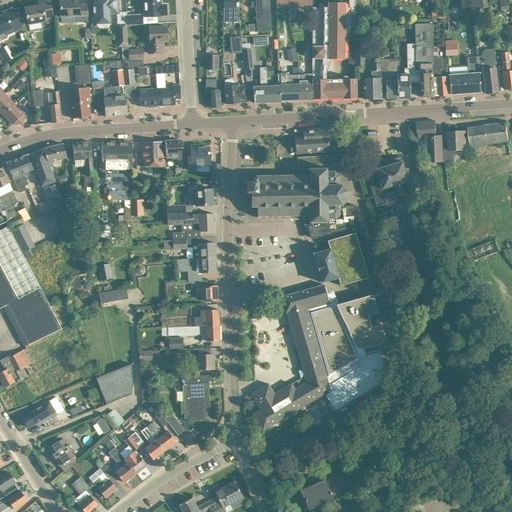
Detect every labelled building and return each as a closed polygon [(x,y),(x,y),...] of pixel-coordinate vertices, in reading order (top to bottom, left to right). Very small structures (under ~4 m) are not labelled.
[(26,12),(20,13),(24,23),(27,23),(29,32),(42,30),(42,29),(41,22),(45,21),(46,23),(53,22),(52,17),(53,17),(52,10),(50,0),(39,2),(40,5),(25,8),(26,12)] [(68,0),(60,0),(60,9),(60,10),(61,17),(61,23),(75,22),(88,22),(87,15),(87,5),(79,5),(78,0),(68,0)] [(93,0),(94,18),(92,18),(92,23),(97,23),(97,25),(100,27),(107,27),(110,25),(109,14),(118,13),(117,0),(93,0)] [(160,0),(143,0),(144,17),(151,17),(161,16),(166,15),(166,4),(161,5),(160,0)] [(235,0),(223,0),(223,8),(223,13),(223,22),(239,22),(237,7),(236,7),(235,0)] [(269,0),(256,0),(257,6),(258,24),(258,31),(271,31),(269,3),(269,0)] [(319,7),(313,7),(312,17),(312,59),(321,60),(328,60),(330,60),(345,60),(345,39),(349,34),(349,32),(352,27),(354,21),(355,16),(356,11),(355,0),(348,0),(349,3),(349,7),(346,7),(345,3),(328,2),(328,3),(328,7),(319,7)] [(6,14),(0,16),(0,39),(2,40),(7,38),(8,35),(21,29),(20,26),(24,25),(24,23),(20,13),(19,7),(13,10),(12,8),(5,12),(6,14)] [(126,16),(127,24),(127,25),(143,24),(142,15),(126,16)] [(430,23),(415,24),(415,28),(415,44),(415,64),(414,64),(415,70),(416,70),(420,70),(420,90),(423,90),(423,95),(425,97),(432,97),(432,64),(433,64),(433,57),(432,23),(430,23)] [(122,46),(122,60),(129,59),(128,50),(127,25),(127,24),(118,24),(119,46),(122,46)] [(167,27),(149,27),(149,36),(147,36),(148,53),(163,53),(163,41),(168,40),(167,27)] [(241,36),(229,38),(231,54),(242,52),(242,50),(242,45),(241,43),(241,36)] [(267,37),(253,38),(253,45),(268,44),(267,37)] [(457,40),(445,40),(445,56),(458,55),(457,40)] [(415,44),(407,44),(407,64),(414,64),(415,64),(415,44)] [(7,45),(0,49),(7,61),(14,57),(7,45)] [(57,50),(58,62),(68,62),(67,49),(57,50)] [(252,49),(242,50),(242,52),(243,58),(245,70),(254,69),(253,63),(252,49)] [(142,50),(128,50),(129,59),(143,59),(142,50)] [(483,55),(477,56),(478,57),(481,91),(485,91),(485,93),(497,92),(498,92),(498,90),(496,73),(495,68),(494,54),(493,50),(485,50),(483,53),(483,55)] [(507,53),(494,54),(495,68),(496,73),(502,73),(504,89),(509,88),(511,90),(511,89),(511,71),(510,71),(508,53),(507,53)] [(218,55),(206,55),(206,69),(218,69),(218,55)] [(433,64),(432,64),(432,97),(437,96),(438,96),(448,95),(448,94),(448,85),(447,77),(440,77),(439,70),(444,70),(443,59),(441,57),(433,57),(433,64)] [(468,74),(449,75),(450,94),(474,92),(481,92),(481,91),(478,57),(467,57),(468,74)] [(129,59),(122,60),(123,67),(143,66),(143,59),(129,59)] [(321,60),(312,59),(312,76),(312,84),(313,99),(314,99),(313,99),(313,97),(319,97),(319,99),(327,99),(327,98),(327,83),(327,79),(326,79),(326,74),(326,70),(327,67),(330,60),(328,60),(321,60)] [(386,99),(392,99),(395,98),(395,81),(397,81),(396,74),(396,59),(381,59),(381,63),(381,71),(386,71),(386,95),(386,99)] [(62,63),(65,86),(76,85),(73,61),(62,63)] [(114,86),(103,87),(104,98),(105,107),(105,112),(106,117),(127,114),(125,96),(122,69),(122,70),(121,62),(110,63),(108,64),(109,71),(112,71),(114,86)] [(381,71),(381,63),(371,63),(371,78),(363,78),(363,99),(381,98),(381,78),(381,71)] [(5,64),(1,69),(5,73),(10,68),(5,64)] [(87,64),(74,65),(75,73),(90,71),(89,64),(87,64)] [(179,73),(179,65),(155,66),(155,71),(157,74),(179,73)] [(257,103),(268,102),(267,86),(266,67),(260,68),(261,86),(253,87),(255,103),(257,103)] [(404,74),(396,74),(397,81),(395,81),(395,98),(397,98),(410,98),(409,68),(404,68),(404,74)] [(133,69),(122,69),(125,96),(136,95),(133,69)] [(299,74),(298,74),(299,100),(313,99),(312,84),(312,76),(307,76),(305,76),(305,74),(303,74),(303,69),(299,70),(299,74)] [(298,74),(288,74),(288,73),(278,73),(278,85),(280,85),(281,100),(299,100),(298,74)] [(333,79),(327,79),(327,83),(327,98),(334,98),(342,98),(342,99),(351,99),(351,96),(356,96),(356,98),(355,98),(357,98),(356,78),(342,79),(333,79)] [(216,79),(206,79),(206,92),(210,91),(211,108),(221,107),(220,89),(216,90),(216,79)] [(225,85),(224,85),(226,104),(235,103),(235,100),(248,99),(246,84),(238,85),(238,84),(234,84),(233,81),(232,79),(226,80),(224,82),(225,85)] [(18,94),(25,88),(21,83),(14,89),(18,94)] [(180,99),(180,85),(171,85),(172,88),(156,89),(158,105),(175,105),(174,99),(180,99)] [(281,100),(280,85),(278,85),(267,86),(268,102),(281,102),(281,100)] [(69,89),(73,118),(90,116),(89,103),(91,103),(89,87),(69,89)] [(158,105),(156,89),(139,90),(140,106),(157,106),(158,105)] [(42,90),(33,91),(35,107),(44,106),(42,90)] [(52,92),(47,92),(49,105),(49,113),(51,123),(62,122),(61,112),(58,91),(52,92)] [(0,95),(0,111),(2,114),(13,103),(3,92),(0,95)] [(2,114),(13,124),(23,124),(24,114),(24,113),(13,103),(2,114)] [(437,170),(444,170),(443,161),(442,136),(436,137),(435,121),(417,122),(417,125),(409,126),(412,142),(420,141),(421,149),(427,149),(427,150),(429,150),(430,162),(436,162),(437,170)] [(468,127),(471,149),(487,146),(487,144),(508,141),(506,123),(468,127)] [(303,136),(295,136),(296,153),(329,151),(329,142),(337,142),(336,128),(303,130),(303,136)] [(454,163),(454,151),(466,150),(465,131),(448,132),(449,145),(443,145),(443,161),(443,163),(454,163)] [(182,164),(181,140),(165,141),(166,159),(179,159),(179,164),(182,164)] [(163,151),(163,141),(142,142),(144,166),(164,166),(163,151)] [(72,143),(73,153),(73,160),(85,159),(86,174),(84,175),(84,186),(87,186),(87,195),(91,195),(91,186),(94,186),(92,158),(91,142),(72,143)] [(132,159),(131,159),(131,158),(132,158),(132,142),(102,142),(97,142),(98,156),(99,158),(105,159),(105,180),(106,187),(108,187),(108,200),(128,200),(127,180),(127,166),(132,166),(132,159)] [(48,163),(51,161),(58,159),(66,158),(63,144),(49,147),(43,149),(48,163)] [(191,156),(183,157),(184,165),(188,165),(188,166),(189,170),(195,170),(195,166),(200,165),(210,165),(209,147),(191,148),(191,156)] [(41,185),(42,186),(55,181),(51,170),(54,169),(51,161),(48,163),(43,149),(29,154),(36,174),(37,174),(41,185)] [(34,175),(36,174),(29,154),(28,155),(6,163),(13,179),(19,193),(27,190),(25,185),(27,184),(24,175),(28,173),(28,172),(32,170),(34,175)] [(372,191),(373,194),(377,206),(387,203),(385,194),(401,189),(400,186),(399,184),(408,181),(412,195),(422,192),(416,173),(406,175),(400,157),(391,160),(390,162),(391,165),(376,169),(380,184),(371,186),(372,191)] [(220,183),(221,164),(212,164),(212,183),(220,183)] [(253,179),(249,179),(248,179),(246,179),(246,181),(244,181),(244,192),(246,192),(246,194),(248,194),(251,193),(251,205),(250,207),(251,208),(252,206),(257,206),(257,209),(257,212),(257,214),(257,215),(256,217),(257,218),(258,216),(259,216),(264,216),(264,218),(265,218),(265,216),(270,216),(270,218),(272,218),(272,216),(277,216),(277,217),(278,217),(278,216),(283,216),(283,218),(285,218),(285,216),(290,215),(290,217),(291,217),(291,215),(296,215),(296,217),(298,217),(298,215),(303,215),(303,217),(304,217),(304,215),(307,215),(307,221),(310,221),(310,223),(310,222),(310,224),(310,225),(311,225),(313,231),(312,231),(312,232),(313,232),(314,237),(314,239),(315,238),(321,236),(322,236),(323,236),(329,234),(330,234),(351,228),(352,228),(353,228),(353,227),(359,225),(359,226),(360,226),(360,224),(359,225),(358,220),(359,219),(358,218),(356,212),(356,211),(354,205),(344,205),(344,206),(342,204),(343,203),(347,199),(347,190),(341,185),(339,185),(339,182),(340,181),(340,176),(339,174),(335,170),(333,170),(333,171),(326,171),(326,167),(302,168),(302,173),(284,173),(256,175),(255,175),(254,177),(253,179)] [(9,220),(8,221),(11,228),(30,219),(25,209),(19,213),(20,215),(16,216),(12,207),(14,205),(18,202),(12,189),(9,182),(6,175),(5,175),(2,168),(0,169),(0,199),(3,208),(9,220)] [(196,205),(196,206),(203,205),(213,205),(212,189),(196,190),(196,199),(189,199),(189,205),(196,205)] [(144,215),(143,199),(130,199),(131,219),(133,219),(132,216),(144,215)] [(26,207),(30,218),(37,215),(32,204),(26,207)] [(167,214),(185,213),(185,205),(167,206),(167,214)] [(185,213),(167,214),(167,225),(182,225),(182,232),(172,232),(172,239),(186,238),(186,239),(200,237),(200,231),(214,231),(213,214),(185,215),(185,213)] [(111,244),(111,223),(96,223),(96,244),(111,244)] [(24,224),(13,229),(24,252),(30,249),(35,247),(24,224)] [(40,286),(39,287),(8,226),(0,229),(0,308),(4,306),(25,346),(28,344),(29,344),(62,328),(40,286)] [(342,237),(341,236),(327,241),(329,248),(330,247),(330,249),(314,253),(313,253),(314,254),(317,265),(318,271),(321,281),(322,282),(323,282),(338,278),(340,285),(368,277),(359,248),(355,233),(342,237)] [(186,239),(172,239),(173,249),(187,249),(187,252),(187,259),(215,257),(215,243),(201,243),(200,237),(186,239)] [(187,259),(176,259),(177,271),(188,271),(188,279),(200,278),(200,272),(216,272),(215,257),(187,259)] [(113,277),(112,272),(111,264),(97,266),(100,280),(113,277)] [(138,266),(135,269),(136,273),(139,275),(142,275),(145,272),(144,268),(141,266),(138,266)] [(87,278),(84,285),(89,288),(92,282),(87,278)] [(204,301),(207,301),(217,300),(217,285),(205,286),(205,282),(192,283),(192,289),(195,289),(196,294),(204,294),(204,301)] [(104,292),(99,292),(101,304),(128,298),(126,288),(118,289),(112,290),(111,285),(103,287),(104,292)] [(255,392),(252,394),(256,400),(261,409),(253,414),(262,430),(318,397),(328,391),(330,394),(326,396),(334,410),(349,401),(371,387),(379,383),(378,381),(383,378),(380,368),(384,367),(379,352),(371,354),(365,356),(363,348),(376,345),(386,342),(384,333),(381,324),(371,326),(367,315),(378,312),(373,294),(337,304),(332,292),(326,294),(324,285),(323,285),(322,285),(319,286),(285,296),(282,296),(282,299),(303,370),(299,371),(300,377),(301,378),(296,381),(299,386),(295,389),(291,383),(274,394),(268,384),(259,389),(255,392)] [(64,307),(72,303),(69,297),(61,300),(64,307)] [(168,327),(219,325),(218,309),(200,310),(200,316),(194,316),(194,317),(191,317),(191,307),(179,308),(161,310),(162,327),(168,327)] [(219,325),(168,327),(168,335),(179,335),(179,336),(201,335),(202,341),(209,341),(219,341),(219,325)] [(169,338),(169,349),(183,348),(182,338),(169,338)] [(197,369),(214,369),(213,354),(210,355),(210,348),(189,349),(189,356),(196,356),(197,369)] [(0,361),(5,370),(0,372),(0,378),(5,387),(20,378),(16,371),(30,364),(22,350),(9,357),(8,356),(0,360),(0,361)] [(152,350),(139,350),(139,361),(152,360),(152,354),(160,353),(159,350),(152,350)] [(131,364),(130,364),(96,378),(106,403),(131,394),(133,383),(131,364)] [(185,384),(183,385),(183,391),(183,401),(184,408),(184,418),(193,418),(193,417),(207,416),(207,417),(208,417),(207,408),(206,408),(205,390),(206,389),(209,389),(207,389),(207,384),(209,384),(209,375),(199,376),(184,376),(185,384)] [(30,412),(22,417),(28,427),(36,423),(37,426),(39,424),(43,430),(67,420),(61,412),(57,414),(49,401),(35,409),(30,412)] [(153,406),(158,410),(162,405),(157,401),(153,406)] [(124,422),(130,416),(120,405),(114,410),(124,422)] [(168,422),(165,418),(159,411),(154,415),(163,426),(168,422)] [(171,413),(165,418),(168,422),(178,435),(184,430),(171,413)] [(109,416),(101,420),(107,429),(114,425),(109,416)] [(152,421),(146,426),(165,450),(176,441),(168,431),(163,435),(152,421)] [(191,431),(185,424),(182,426),(187,434),(191,431)] [(130,436),(139,447),(144,443),(136,432),(138,430),(134,425),(127,431),(130,436)] [(151,444),(145,449),(153,459),(165,450),(146,426),(141,431),(151,444)] [(134,450),(139,447),(130,436),(125,440),(134,451),(134,450)] [(71,450),(71,448),(70,446),(68,445),(67,445),(63,438),(49,447),(53,454),(52,454),(51,457),(52,459),(55,459),(56,459),(65,473),(77,462),(70,450),(71,450)] [(135,473),(127,463),(124,459),(115,447),(108,452),(120,468),(115,472),(124,482),(135,473)] [(134,451),(124,459),(127,463),(135,473),(147,464),(138,454),(137,454),(134,450),(134,451)] [(97,465),(99,468),(107,478),(112,474),(104,465),(101,462),(97,465)] [(302,491),(309,507),(332,497),(332,496),(348,489),(336,462),(334,462),(335,463),(327,467),(332,478),(324,481),(315,485),(302,491)] [(104,483),(99,477),(103,473),(99,469),(89,478),(105,497),(117,488),(109,479),(104,483)] [(0,488),(2,491),(7,488),(15,482),(9,472),(0,477),(0,488)] [(90,488),(80,476),(71,484),(80,494),(75,499),(79,505),(84,511),(87,511),(97,504),(86,491),(90,488)] [(212,500),(215,506),(210,509),(211,511),(229,511),(246,503),(235,481),(215,492),(217,497),(212,500)] [(0,508),(2,511),(11,505),(14,509),(27,500),(21,490),(19,491),(16,487),(6,494),(9,498),(0,504),(0,508)] [(192,498),(179,504),(183,511),(203,511),(210,509),(206,502),(197,507),(192,498)] [(494,511),(491,500),(470,505),(472,511),(494,511)]
